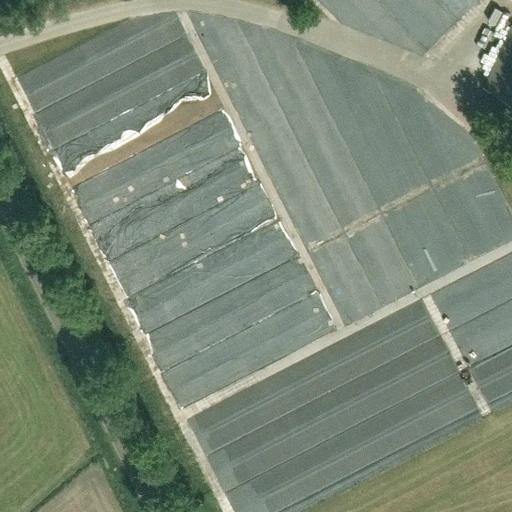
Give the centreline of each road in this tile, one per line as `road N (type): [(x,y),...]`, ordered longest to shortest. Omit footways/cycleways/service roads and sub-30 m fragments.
road 1 (unclassified): [(157,511),(0,200)]
road 2 (unclassified): [(236,0),(387,54)]
road 3 (unclassified): [(0,46),(144,0)]
